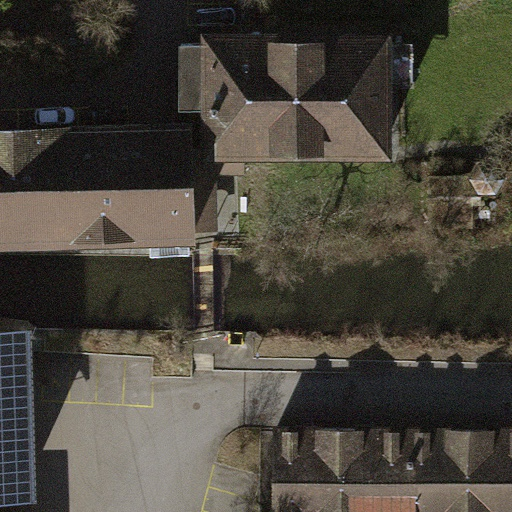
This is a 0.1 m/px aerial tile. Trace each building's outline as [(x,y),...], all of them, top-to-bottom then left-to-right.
[(191,127),(191,149),(384,148),(383,37),(257,37),(209,37),(209,44),(183,44),(183,127),(191,127)] [(0,236),(194,232),(191,149),(191,127),(183,127),(0,131),(0,236)] [(495,161),(479,161),(469,175),(479,192),(497,191),(505,176),(495,161)] [(0,511),(0,496),(33,495),(29,329),(0,329),(0,511)] [(511,511),(511,430),(276,428),(276,511),(511,511)]
